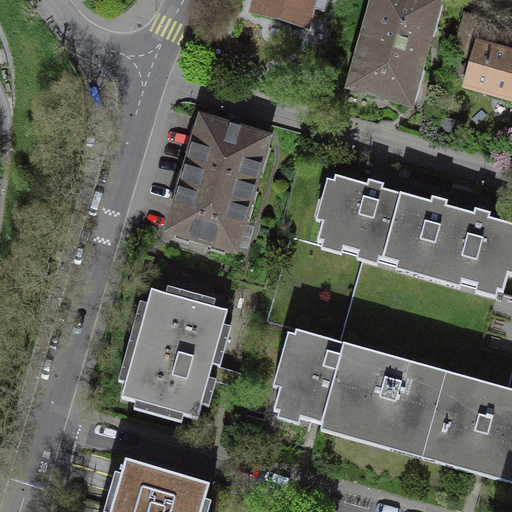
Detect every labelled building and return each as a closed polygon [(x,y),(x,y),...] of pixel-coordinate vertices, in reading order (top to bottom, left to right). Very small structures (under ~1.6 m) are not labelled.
[(259,0),(257,10),(256,10),(256,13),(259,14),(259,13),(301,25),(304,26),(305,23),(309,9),(324,13),(327,0),(259,0)] [(437,0),(371,0),(346,94),(380,103),(414,113),(445,2),(437,0)] [(453,57),(472,62),(463,94),(511,107),(511,53),(506,52),(477,44),(483,20),(465,15),(453,57)] [(235,130),(201,120),(169,232),(235,251),(268,139),(235,130)] [(368,188),(336,179),(319,242),(384,260),(401,197),(381,192),(383,187),(376,185),(369,183),(368,188)] [(431,205),(401,197),(384,260),(457,280),(474,217),(445,209),(446,205),(439,203),(432,201),(431,205)] [(475,213),(474,217),(457,280),(503,293),(511,258),(511,227),(488,221),(489,216),(482,214),(475,213)] [(233,295),(237,281),(160,260),(122,399),(160,409),(198,419),(209,380),(218,384),(223,369),(213,367),(233,295)] [(345,346),(297,333),(275,411),(299,417),(323,424),(345,346)] [(446,375),(345,346),(323,424),(374,438),(424,452),(446,375)] [(511,392),(446,375),(424,452),(475,466),(511,476),(511,392)] [(200,511),(201,508),(208,486),(127,462),(112,511),(200,511)]
